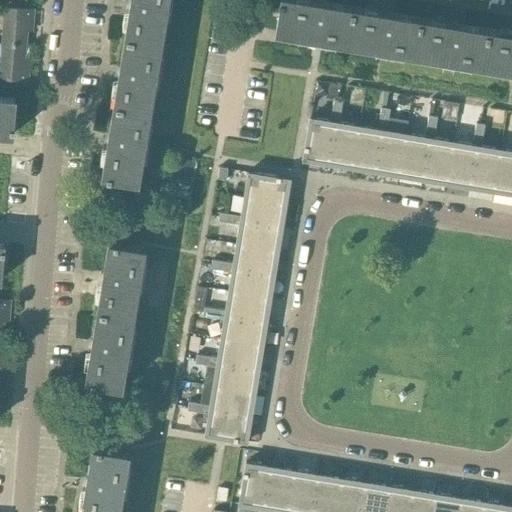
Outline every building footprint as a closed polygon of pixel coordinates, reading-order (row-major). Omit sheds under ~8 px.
[(161,44),(166,13),(168,0),(130,0),(125,38),(161,44)] [(350,5),(320,0),(280,0),(275,30),(307,36),(306,41),(346,47),(347,42),(344,42),(350,5)] [(419,16),(350,5),(344,42),(347,42),(413,53),(419,16)] [(2,43),(26,44),(28,24),(29,24),(30,9),(5,7),(2,43)] [(487,28),(419,16),(413,53),(481,64),(487,28)] [(511,31),(487,28),(481,64),(511,68),(511,31)] [(150,112),(161,44),(125,38),(114,106),(150,112)] [(26,44),(2,43),(0,66),(0,77),(25,79),(26,64),(25,64),(26,44)] [(0,134),(13,135),(13,130),(15,130),(15,127),(13,126),(16,99),(0,97),(0,134)] [(335,98),(333,109),(342,110),(343,100),(335,98)] [(150,112),(114,106),(102,175),(138,181),(150,112)] [(382,106),(380,117),(389,118),(391,107),(382,106)] [(340,121),(342,110),(333,109),(331,119),(335,120),(340,121)] [(429,114),(428,124),(436,126),(438,115),(429,114)] [(305,149),(303,158),(328,162),(335,121),(330,120),(310,117),(305,145),(304,145),(304,149),(305,149)] [(387,129),(389,118),(380,117),(378,127),(383,128),(387,129)] [(352,165),(359,124),(355,123),(340,121),(335,120),(329,161),(352,165)] [(477,121),(475,132),(484,133),(485,123),(477,121)] [(376,169),(383,128),(378,127),(363,125),(359,124),(352,165),(376,169)] [(435,136),(436,126),(428,124),(426,135),(430,136),(435,136)] [(400,173),(407,132),(402,131),(387,129),(383,128),(376,169),(400,173)] [(423,177),(430,136),(426,135),(411,132),(407,132),(400,173),(423,177)] [(482,144),(484,133),(475,132),(473,143),(478,143),(482,144)] [(447,181),(454,140),(450,139),(435,136),(430,136),(423,177),(447,181)] [(471,185),(478,143),(473,143),(458,140),(454,140),(447,181),(471,185)] [(494,189),(501,147),(497,147),(482,144),(478,143),(471,185),(494,189)] [(511,191),(511,149),(506,148),(501,147),(494,189),(511,191)] [(219,167),(217,178),(226,179),(228,168),(219,167)] [(248,171),(244,196),(286,203),(290,178),(280,176),(276,175),(276,176),(248,171)] [(241,215),(240,220),(282,226),(286,203),(244,196),(241,215)] [(220,212),(218,221),(229,222),(230,214),(220,212)] [(230,214),(229,222),(240,224),(240,220),(241,215),(230,214)] [(240,224),(236,243),(278,250),(282,226),(240,220),(240,224)] [(133,317),(145,247),(108,241),(97,310),(133,317)] [(233,263),(233,267),(274,274),(278,250),(236,243),(233,263)] [(212,259),(211,268),(221,270),(223,261),(212,259)] [(223,261),(221,270),(232,271),(233,267),(233,263),(223,261)] [(232,271),(229,291),(270,297),(274,274),(233,267),(232,271)] [(225,310),(225,314),(266,321),(270,297),(229,291),(225,310)] [(204,307),(203,315),(213,317),(215,308),(204,307)] [(215,308),(213,317),(224,319),(225,314),(225,310),(215,308)] [(133,317),(97,310),(86,380),(122,386),(133,317)] [(224,319),(221,338),(262,345),(266,321),(225,314),(224,319)] [(218,357),(217,362),(258,368),(262,345),(221,338),(218,357)] [(196,354),(195,363),(206,364),(207,356),(196,354)] [(207,356),(206,364),(216,366),(217,362),(218,357),(207,356)] [(216,366),(213,385),(254,392),(258,368),(217,362),(216,366)] [(210,404),(209,409),(251,416),(254,392),(213,385),(210,404)] [(189,401),(187,410),(198,411),(199,403),(189,401)] [(199,403),(198,411),(208,413),(209,409),(210,404),(199,403)] [(208,413),(205,434),(233,438),(233,439),(237,440),(237,439),(246,441),(251,416),(209,409),(208,413)] [(118,511),(129,452),(93,447),(81,511),(118,511)] [(244,475),(239,503),(260,506),(264,507),(271,465),(246,461),(244,471),(244,470),(243,474),(244,475)] [(271,465),(264,507),(268,507),(288,511),(294,469),(271,465)] [(294,469),(288,511),(295,511),(311,511),(318,473),(294,469)] [(318,473),(311,511),(335,511),(342,477),(318,473)] [(342,477),(335,511),(360,511),(365,481),(342,477)] [(365,481),(360,511),(384,511),(389,485),(365,481)] [(389,485),(384,511),(408,511),(413,489),(389,485)] [(413,489),(408,511),(433,511),(436,492),(413,489)] [(436,492),(433,511),(457,511),(460,496),(436,492)] [(460,496),(457,511),(481,511),(484,500),(460,496)] [(484,500),(481,511),(506,511),(507,504),(484,500)]
